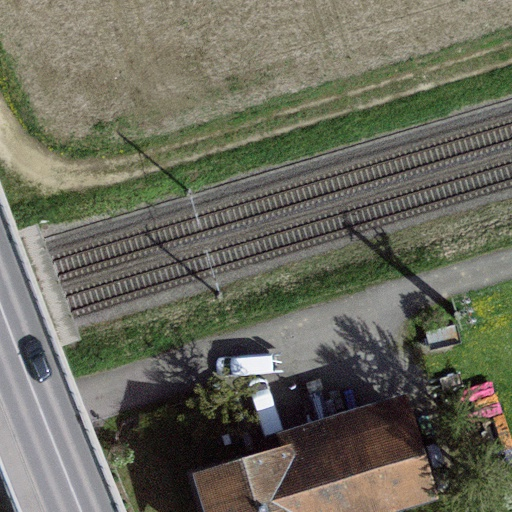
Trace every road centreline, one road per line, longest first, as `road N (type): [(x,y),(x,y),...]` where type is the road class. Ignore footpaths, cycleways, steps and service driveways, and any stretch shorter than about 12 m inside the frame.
road 1 (track): [(0,133),(41,170),(86,176),(143,166),(511,54)]
road 2 (residential): [(0,424),(511,270)]
road 3 (primary): [(0,304),(81,511)]
